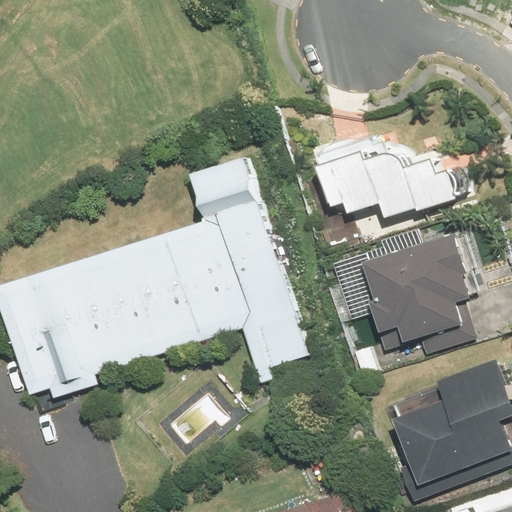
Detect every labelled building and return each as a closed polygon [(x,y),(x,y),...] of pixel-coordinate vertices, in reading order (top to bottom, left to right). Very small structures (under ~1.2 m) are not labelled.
[(318,152),(337,209),(356,202),(359,213),(391,203),(397,221),(469,197),(460,170),(449,174),(444,159),(418,167),(412,149),(390,157),(382,131),(318,152)] [(6,283),(40,391),(249,326),(263,371),(315,355),(254,159),(203,175),(216,218),(6,283)] [(376,296),(393,350),(475,324),(468,303),(489,296),(468,232),(376,261),(386,293),(376,296)] [(407,466),(419,501),(511,467),(511,364),(511,361),(399,402),(421,461),(407,466)] [(370,511),(363,490),(291,511),(370,511)]
